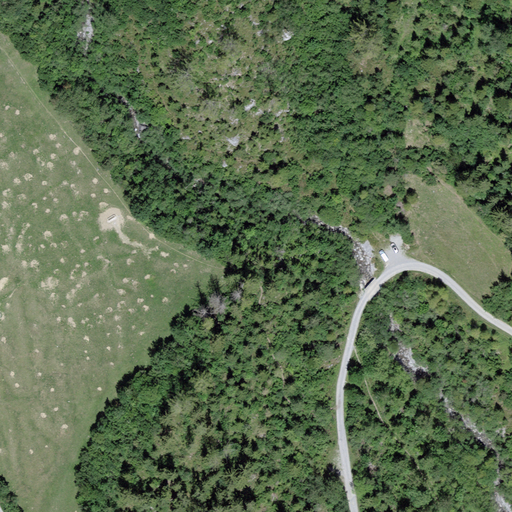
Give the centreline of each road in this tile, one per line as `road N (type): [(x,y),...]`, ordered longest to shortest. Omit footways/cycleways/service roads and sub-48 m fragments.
road 1 (track): [(344,453),(295,404),(252,296),(176,255),(0,72)]
road 2 (track): [(511,330),(431,270),(409,264),(377,279),(363,295),(343,373),(352,511)]
